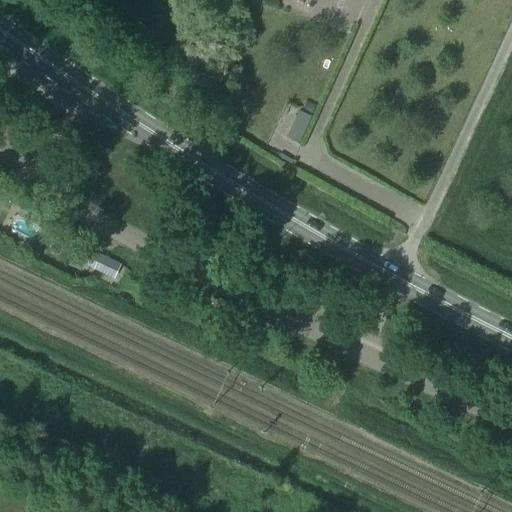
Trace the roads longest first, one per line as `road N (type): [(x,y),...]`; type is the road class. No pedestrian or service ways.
road 1 (secondary): [(511,340),(287,218),(0,30)]
road 2 (unclassified): [(511,419),(169,260),(61,196),(0,148)]
